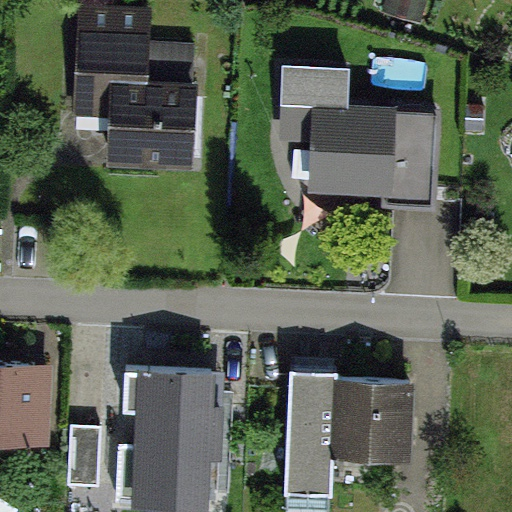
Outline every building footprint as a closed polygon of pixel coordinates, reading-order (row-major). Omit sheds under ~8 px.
[(426,0),(387,0),(384,10),(420,21),(426,0)] [(148,10),(84,7),(78,107),(114,109),(111,156),(189,160),(195,45),(146,43),(148,10)] [(346,68),(294,66),(291,131),(314,133),(312,181),(388,184),(387,198),(433,200),(437,109),(344,105),(346,68)] [(35,364),(0,361),(0,437),(36,440),(38,399),(52,400),(54,374),(35,373),(35,364)] [(210,372),(130,368),(128,403),(144,404),(142,447),(119,446),(117,500),(206,504),(209,450),(219,451),(222,403),(209,403),(210,372)] [(411,384),(296,378),(290,485),(329,487),(331,457),(407,461),(411,384)] [(100,482),(101,423),(71,422),(71,482),(100,482)]
